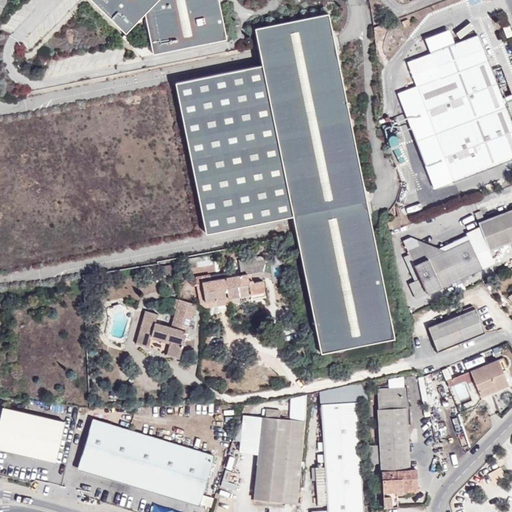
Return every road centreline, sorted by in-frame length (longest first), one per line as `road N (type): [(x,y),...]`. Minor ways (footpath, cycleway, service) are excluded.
road 1 (residential): [(0,281),(379,205),(370,34),(359,12)]
road 2 (residential): [(0,104),(334,37),(359,12)]
road 3 (unknown): [(52,0),(9,46),(15,75),(33,85),(241,47),(244,16)]
road 4 (residential): [(227,399),(421,365),(511,339)]
